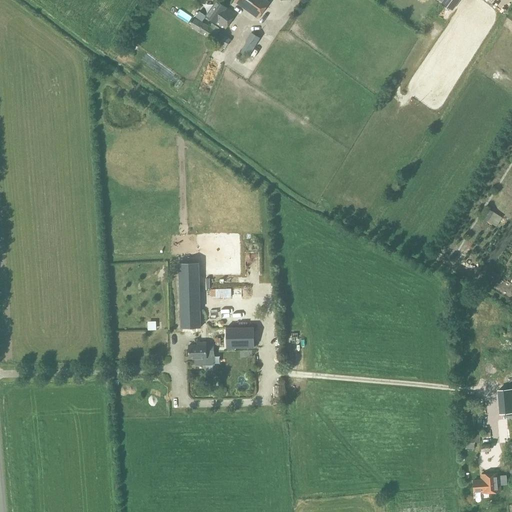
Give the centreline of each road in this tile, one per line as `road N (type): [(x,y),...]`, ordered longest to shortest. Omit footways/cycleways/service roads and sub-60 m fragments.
road 1 (track): [(265,371),(468,392),(489,407),(495,462)]
road 2 (track): [(174,334),(174,404),(265,402),(264,332)]
